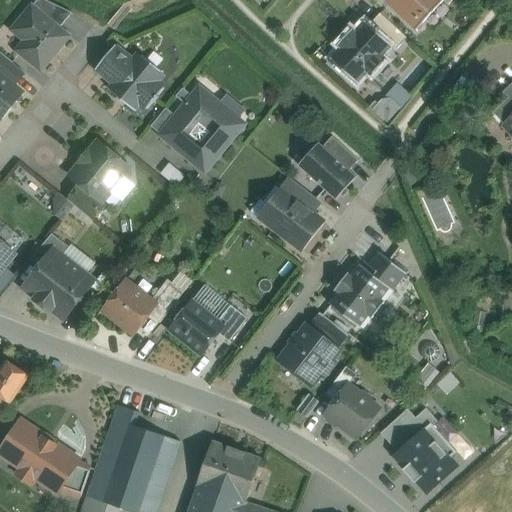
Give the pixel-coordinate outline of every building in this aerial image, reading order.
[(72,13),(44,0),(38,0),(33,7),(60,29),(72,13)] [(385,0),(384,2),(385,2),(386,2),(408,22),(414,15),(424,23),(444,1),(445,0),(385,0)] [(33,7),(32,6),(12,31),(25,41),(17,51),(42,71),(70,37),(60,29),(33,7)] [(408,38),(381,14),(370,25),(393,46),(392,47),(396,51),(408,38)] [(370,25),(366,21),(365,22),(356,33),(354,31),(354,30),(353,29),(338,46),(339,47),(339,46),(341,48),(332,59),(332,58),(331,59),(358,84),(359,83),(358,83),(368,73),(371,76),(372,77),(387,60),(386,60),(382,57),(392,47),(393,46),(370,25)] [(116,46),(96,70),(108,81),(129,56),(116,46)] [(25,73),(0,52),(0,75),(13,87),(25,73)] [(143,56),(138,63),(129,56),(108,81),(113,84),(109,90),(136,112),(142,105),(148,110),(154,102),(155,103),(160,98),(159,97),(165,89),(159,84),(160,82),(156,79),(162,72),(143,56)] [(13,87),(0,75),(0,117),(2,119),(22,94),(13,87)] [(389,124),(415,96),(398,81),(373,109),(389,124)] [(502,126),(511,116),(511,84),(504,92),(509,97),(491,115),(502,126)] [(227,109),(200,86),(192,96),(183,89),(176,97),(188,106),(178,118),(167,109),(151,127),(161,135),(160,136),(206,174),(243,129),(224,113),(227,109)] [(511,116),(502,126),(511,136),(511,116)] [(359,161),(333,137),(324,147),(350,171),(359,161)] [(130,168),(99,143),(91,153),(90,151),(80,164),(81,165),(71,177),(80,185),(102,202),(119,181),(126,181),(131,175),(130,168)] [(324,147),(319,144),(299,166),(337,200),(357,178),(350,171),(324,147)] [(319,202),(291,180),(282,191),(311,213),(319,202)] [(102,202),(80,185),(68,200),(94,221),(107,206),(102,202)] [(311,213),(282,191),(272,203),(273,209),(265,220),(302,249),(323,222),(311,213)] [(70,248),(53,234),(31,261),(41,269),(55,251),(63,257),(70,248)] [(0,240),(0,272),(15,253),(0,240)] [(63,257),(55,251),(41,269),(26,289),(37,298),(36,300),(51,311),(52,310),(63,319),(93,281),(63,257)] [(407,274),(380,253),(370,266),(378,271),(397,286),(407,274)] [(375,276),(361,265),(352,277),(348,274),(336,290),(339,293),(330,305),(360,328),(361,327),(364,329),(372,318),(373,319),(385,303),(385,302),(393,291),(393,292),(397,286),(378,271),(375,276)] [(168,280),(152,301),(157,305),(150,315),(161,323),(184,293),(168,280)] [(152,301),(126,281),(103,311),(134,335),(150,315),(157,305),(152,301)] [(218,323),(192,303),(171,329),(203,354),(219,334),(223,328),(218,323)] [(248,319),(231,306),(218,323),(223,328),(219,334),(229,342),(248,319)] [(310,327),(338,349),(349,335),(320,313),(310,327)] [(310,327),(308,326),(280,362),(286,366),(285,367),(305,383),(306,382),(312,386),(320,376),(323,379),(335,363),(332,360),(340,350),(338,349),(310,327)] [(30,377),(7,361),(0,370),(0,397),(11,404),(30,377)] [(347,367),(325,396),(334,403),(348,386),(349,386),(357,375),(347,367)] [(334,403),(326,414),(358,438),(380,410),(371,404),(371,399),(364,394),(359,394),(349,386),(348,386),(334,403)] [(309,395),(297,410),(307,418),(319,402),(309,395)] [(0,397),(0,412),(0,413),(11,404),(0,397)] [(140,413),(119,406),(114,419),(135,426),(140,413)] [(135,426),(114,419),(82,511),(118,511),(120,508),(130,511),(157,511),(181,442),(135,426)] [(79,461),(21,422),(0,453),(29,473),(22,483),(23,483),(29,473),(58,492),(60,490),(78,463),(79,461)] [(432,424),(395,457),(405,469),(404,470),(416,484),(417,482),(428,494),(459,467),(442,447),(444,445),(444,438),(432,424)] [(262,459),(213,442),(197,487),(198,487),(246,504),(247,503),(262,459)] [(92,468),(78,463),(60,490),(81,498),(92,468)] [(246,504),(198,487),(189,511),(272,511),(247,503),(246,504)]
